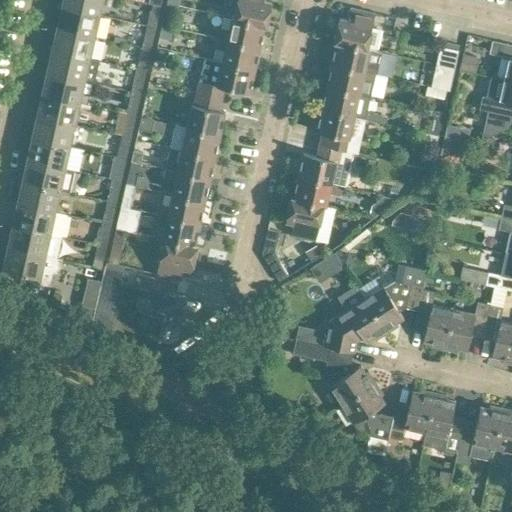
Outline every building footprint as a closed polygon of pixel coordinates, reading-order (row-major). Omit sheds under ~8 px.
[(63,0),(62,7),(99,15),(102,0),(63,0)] [(232,18),(266,26),(271,3),(263,1),(263,0),(237,0),(234,18),(232,17),(232,18)] [(62,7),(57,29),(94,37),(99,15),(62,7)] [(367,48),(375,13),(350,8),(350,9),(348,10),(346,16),(348,19),(348,20),(340,18),(334,41),(381,51),(367,48)] [(150,12),(147,26),(155,28),(158,14),(150,12)] [(164,12),(162,25),(171,27),(174,14),(164,12)] [(217,28),(215,37),(259,47),(264,26),(266,26),(232,18),(229,31),(217,28)] [(174,28),(171,27),(162,25),(159,37),(172,40),(174,28)] [(57,29),(52,50),(89,59),(94,37),(57,29)] [(145,34),(142,48),(150,50),(153,35),(145,34)] [(225,49),(222,62),(254,70),(259,47),(215,37),(213,46),(225,49)] [(336,42),(332,64),(376,73),(381,51),(334,41),(336,42)] [(511,45),(492,41),(489,53),(508,57),(503,79),(511,80),(511,45)] [(138,47),(135,61),(139,62),(147,64),(150,50),(142,48),(138,47)] [(440,65),(454,68),(458,50),(444,47),(440,65)] [(52,50),(47,72),(84,80),(95,83),(100,61),(89,59),(52,50)] [(463,55),(459,68),(473,71),(477,58),(463,55)] [(199,81),(196,93),(221,99),(224,87),(249,93),(254,70),(222,62),(217,85),(199,81)] [(370,96),(376,73),(332,64),(327,86),(359,93),(370,96)] [(440,65),(435,87),(449,90),(454,68),(440,65)] [(82,91),(84,80),(47,72),(42,94),(79,102),(91,105),(94,94),(82,91)] [(482,96),(479,109),(487,111),(481,138),(505,130),(509,116),(511,103),(511,80),(503,79),(491,76),(486,97),(482,96)] [(135,77),(132,91),(140,93),(143,79),(135,77)] [(327,86),(321,108),(354,116),(365,119),(366,114),(370,96),(359,93),(327,86)] [(425,95),(444,99),(447,90),(427,86),(425,95)] [(132,91),(129,105),(137,107),(140,93),(132,91)] [(192,104),(187,127),(219,135),(224,112),(218,111),(221,99),(196,93),(194,105),(192,104)] [(42,94),(37,116),(74,124),(79,102),(42,94)] [(358,153),(365,119),(354,116),(321,108),(316,131),(322,133),(320,144),(352,151),(358,153)] [(428,133),(439,136),(444,113),(433,110),(428,133)] [(37,116),(32,138),(70,146),(74,124),(37,116)] [(156,120),(141,117),(138,129),(153,132),(156,120)] [(117,119),(113,133),(122,135),(130,137),(134,123),(117,119)] [(461,133),(469,136),(472,128),(454,121),(447,136),(458,140),(461,133)] [(214,157),(219,135),(187,127),(175,124),(172,138),(170,147),(214,157)] [(122,135),(119,149),(127,151),(130,137),(122,135)] [(32,138),(27,160),(65,168),(70,146),(32,138)] [(303,153),(298,176),(330,183),(342,186),(344,186),(352,151),(320,144),(317,156),(303,153)] [(170,147),(165,169),(209,179),(214,157),(170,147)] [(440,156),(439,163),(457,167),(461,149),(440,156)] [(131,161),(140,163),(142,153),(133,151),(131,161)] [(113,156),(108,178),(112,179),(121,181),(126,159),(117,157),(113,156)] [(27,160),(22,181),(60,190),(69,192),(74,170),(65,168),(27,160)] [(126,183),(135,185),(138,173),(140,163),(131,161),(126,183)] [(435,165),(432,179),(442,182),(445,168),(435,165)] [(175,180),(172,194),(204,202),(209,179),(165,169),(163,178),(175,180)] [(291,198),(325,205),(328,192),(340,195),(342,186),(330,183),(298,176),(293,198),(291,197),(291,198)] [(112,179),(109,193),(117,195),(121,181),(112,179)] [(22,181),(17,203),(55,212),(60,190),(22,181)] [(126,183),(123,197),(132,200),(135,185),(126,183)] [(423,187),(421,196),(431,198),(433,190),(423,187)] [(199,224),(204,202),(172,194),(169,207),(157,205),(155,213),(199,224)] [(370,205),(368,215),(373,216),(396,199),(382,195),(370,205)] [(286,220),(286,221),(294,223),(291,234),(317,240),(325,206),(325,205),(291,198),(286,220)] [(67,214),(55,212),(17,203),(12,225),(62,236),(67,214)] [(511,205),(505,204),(502,217),(511,218),(511,205)] [(121,206),(117,220),(127,222),(130,208),(121,206)] [(103,219),(103,222),(111,224),(114,210),(106,208),(103,219)] [(162,238),(172,241),(197,247),(197,246),(195,246),(196,241),(199,224),(155,213),(153,222),(165,225),(162,238)] [(415,216),(412,226),(426,229),(428,220),(415,216)] [(511,218),(502,217),(499,229),(510,232),(508,241),(506,253),(511,254),(511,218)] [(103,222),(99,236),(108,238),(111,224),(103,222)] [(12,225),(9,241),(7,247),(57,258),(61,241),(62,236),(12,225)] [(116,228),(113,242),(122,244),(125,230),(116,228)] [(268,229),(265,241),(262,254),(279,281),(289,275),(275,251),(277,241),(279,231),(268,229)] [(419,236),(417,246),(431,249),(433,239),(419,236)] [(191,270),(197,247),(172,241),(162,238),(162,239),(164,239),(164,241),(156,273),(181,279),(184,268),(191,270)] [(57,258),(7,247),(2,269),(21,274),(18,287),(46,300),(53,272),(61,268),(63,259),(57,258)] [(318,248),(307,254),(311,261),(322,255),(318,248)] [(87,250),(84,264),(93,266),(96,252),(87,250)] [(96,252),(93,266),(101,268),(102,261),(104,254),(96,252)] [(511,254),(506,253),(501,275),(489,272),(486,285),(511,290),(511,254)] [(341,254),(317,263),(322,277),(346,268),(341,254)] [(393,280),(364,298),(386,332),(398,325),(396,322),(403,318),(396,307),(399,306),(417,310),(422,289),(426,270),(405,266),(402,279),(394,278),(393,280)] [(107,267),(103,283),(117,286),(120,271),(107,267)] [(426,272),(424,282),(432,283),(435,274),(426,272)] [(186,297),(174,294),(177,283),(137,274),(134,287),(140,288),(136,304),(158,338),(175,342),(186,297)] [(298,324),(296,338),(353,352),(356,340),(362,336),(365,341),(373,337),(374,340),(386,332),(364,298),(356,284),(336,297),(344,311),(330,320),(319,318),(316,328),(298,324)] [(422,289),(417,310),(414,322),(426,325),(423,340),(431,342),(430,345),(444,348),(453,309),(431,304),(434,292),(422,289)] [(474,314),(453,309),(444,348),(458,351),(458,348),(467,350),(470,335),(482,338),(490,304),(477,301),(474,314)] [(92,318),(95,306),(81,303),(79,315),(92,318)] [(499,360),(511,363),(511,322),(500,319),(503,307),(490,304),(482,338),(495,340),(491,356),(499,357),(499,360)] [(272,330),(269,342),(281,345),(283,333),(272,330)] [(296,338),(292,352),(327,360),(323,376),(341,404),(375,382),(368,371),(365,372),(360,365),(349,372),(353,352),(296,338)] [(341,404),(353,423),(359,433),(369,435),(366,450),(384,454),(388,437),(393,416),(380,413),(377,415),(374,410),(385,403),(380,396),(383,394),(375,382),(341,404)] [(395,408),(393,416),(388,437),(401,440),(404,427),(425,432),(434,393),(421,390),(420,393),(412,391),(407,411),(395,408)] [(438,448),(457,452),(463,423),(451,420),(455,401),(447,399),(448,396),(434,393),(425,432),(438,435),(436,445),(438,448)] [(476,426),(463,423),(457,452),(455,461),(468,464),(470,455),(491,460),(493,447),(502,408),(489,405),(488,408),(480,406),(476,426)] [(511,465),(510,476),(511,476),(511,410),(502,408),(493,447),(511,451),(511,465)]
